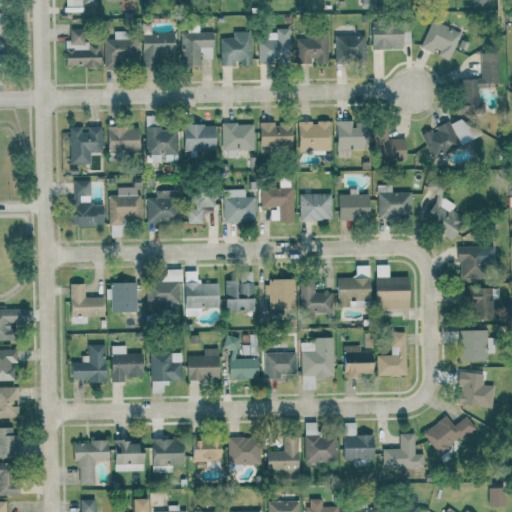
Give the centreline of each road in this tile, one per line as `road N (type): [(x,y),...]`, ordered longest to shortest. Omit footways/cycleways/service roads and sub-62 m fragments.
road 1 (residential): [(53,511),(43,0)]
road 2 (residential): [(52,411),(406,404),(428,385),(428,324)]
road 3 (residential): [(428,324),(427,271),(401,248),(49,256)]
road 4 (residential): [(45,98),(419,90)]
